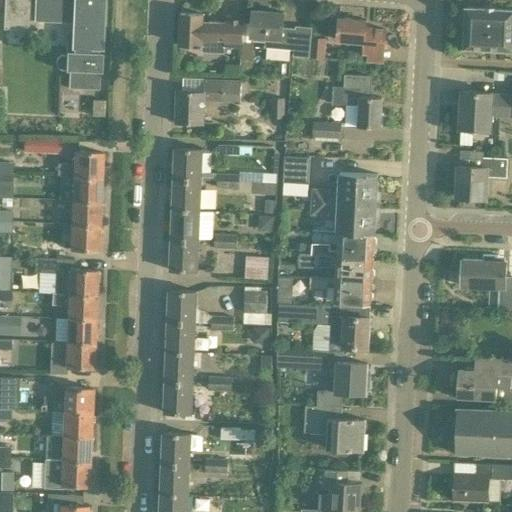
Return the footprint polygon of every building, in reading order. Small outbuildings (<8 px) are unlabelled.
[(3,0),(2,29),(18,30),(19,21),(35,22),(35,14),(58,16),(58,21),(74,21),(73,32),(66,31),(65,55),(62,55),(60,56),(58,56),(57,58),(56,59),(55,62),(55,63),(56,65),(57,67),(58,68),(59,69),(62,70),(68,70),(67,88),(98,89),(102,0),(3,0)] [(511,9),(495,8),(495,7),(485,7),(485,8),(466,7),(466,11),(463,11),(459,14),(459,23),(462,26),(465,27),(464,51),(465,51),(466,42),(481,43),(481,48),(511,49),(511,9)] [(284,13),(253,10),(250,36),(265,38),(264,47),(293,49),(292,56),(309,58),(311,28),(295,26),(295,29),(283,28),(284,13)] [(203,21),(203,14),(180,13),(179,43),(202,44),(202,39),(226,40),(226,46),(242,47),(243,20),(226,20),(226,22),(203,21)] [(366,20),(339,17),(337,39),(364,42),(363,54),(367,55),(366,62),(382,63),(384,49),(386,29),(366,27),(366,20)] [(324,59),(326,39),(312,38),(310,58),(324,59)] [(238,76),(239,66),(227,66),(227,75),(238,76)] [(381,97),(370,97),(371,75),(344,74),(343,87),(333,86),(332,104),(359,106),(358,126),(380,127),(381,97)] [(203,124),(204,101),(240,102),(241,80),(205,79),(204,90),(177,89),(176,123),(203,124)] [(473,128),(473,130),(478,130),(478,128),(491,129),(492,116),(511,117),(511,93),(493,92),(493,91),(462,90),(460,127),(463,128),(468,128),(473,128)] [(283,118),(284,99),(271,98),(270,118),(283,118)] [(341,123),(313,121),(312,137),(340,139),(341,123)] [(39,151),(60,152),(60,140),(40,139),(40,140),(27,139),(26,150),(39,151)] [(173,178),(201,179),(201,171),(202,149),(175,147),(173,178)] [(101,152),(73,151),(73,164),(57,163),(56,175),(72,176),(100,177),(101,152)] [(308,183),(310,157),(285,155),(283,182),(308,183)] [(482,166),(458,164),(456,195),(486,197),(487,176),(506,177),(507,158),(483,156),(482,166)] [(12,161),(0,160),(0,172),(12,173),(12,161)] [(0,182),(12,183),(12,173),(0,172),(0,182)] [(216,180),(216,187),(228,187),(228,173),(217,172),(216,180)] [(340,172),(339,191),(329,191),(329,188),(311,187),(311,201),(376,204),(377,174),(340,172)] [(228,187),(239,188),(240,181),(240,173),(228,173),(228,187)] [(264,173),(264,182),(277,183),(277,182),(277,176),(277,173),(276,173),(272,173),(264,173)] [(72,176),(71,200),(99,201),(100,177),(72,176)] [(172,208),(199,209),(201,179),(173,178),(172,208)] [(264,182),(252,181),(251,193),(276,195),(277,183),(264,182)] [(214,206),(216,189),(203,187),(201,204),(214,206)] [(11,197),(0,197),(0,206),(11,206),(11,197)] [(266,212),(275,213),(276,200),(265,199),(264,207),(245,206),(245,212),(266,213),(266,212)] [(99,201),(71,200),(70,224),(98,225),(99,201)] [(339,233),(374,234),(376,204),(311,201),(310,214),(328,215),(328,211),(338,211),(336,233),(339,233)] [(171,238),(198,240),(199,209),(172,208),(171,238)] [(11,210),(0,209),(0,220),(11,221),(11,210)] [(258,230),(273,231),(274,216),(259,215),(258,230)] [(0,220),(0,231),(11,231),(11,221),(0,220)] [(98,225),(70,224),(69,249),(97,250),(98,225)] [(376,238),(374,237),(374,234),(339,233),(338,249),(329,249),(330,243),(312,242),(311,253),(311,254),(373,256),(373,245),(376,243),(376,238)] [(198,240),(171,238),(169,269),(197,270),(198,240)] [(214,247),(236,248),(237,241),(214,240),(214,247)] [(311,252),(311,242),(299,241),(299,252),(311,252)] [(374,270),(372,268),(373,256),(311,254),(311,253),(311,252),(299,252),(298,266),(319,267),(319,265),(337,266),(336,277),(336,279),(372,280),(372,277),(374,276),(374,270)] [(483,254),(483,260),(463,259),(462,284),(503,287),(502,307),(511,307),(511,280),(504,280),(505,261),(497,260),(497,255),(483,254)] [(11,255),(0,255),(0,290),(10,290),(11,255)] [(267,278),(269,256),(246,255),(245,277),(267,278)] [(73,259),(34,257),(34,272),(55,272),(54,292),(72,293),(95,294),(96,270),(73,269),(73,259)] [(292,277),(278,276),(277,285),(291,285),(292,277)] [(372,280),(336,279),(311,277),(311,288),(313,288),(327,288),(328,289),(328,282),(336,282),(335,301),(370,303),(370,300),(372,298),(372,292),(371,291),(372,280)] [(168,320),(195,321),(196,290),(169,289),(168,320)] [(244,289),(243,312),(266,313),(267,290),(244,289)] [(0,290),(0,309),(10,309),(10,290),(0,290)] [(95,294),(72,293),(54,292),(51,292),(50,304),(67,304),(67,317),(94,318),(95,294)] [(369,316),(345,315),(346,306),(321,305),(291,303),(278,303),(278,321),(330,323),(328,350),(341,351),(343,351),(343,345),(368,347),(369,316)] [(234,316),(211,315),(210,322),(234,323),(234,316)] [(17,317),(0,316),(0,334),(17,335),(17,317)] [(94,318),(67,317),(66,342),(93,343),(94,318)] [(457,317),(441,317),(441,333),(456,334),(457,317)] [(166,350),(193,352),(195,321),(168,320),(166,350)] [(210,329),(233,330),(234,323),(210,322),(210,329)] [(254,326),(254,341),(268,341),(269,327),(254,326)] [(0,358),(14,359),(14,348),(10,348),(10,339),(0,338),(0,358)] [(64,366),(92,367),(93,343),(66,342),(64,366)] [(277,362),(277,366),(327,369),(326,390),(336,391),(366,392),(367,363),(341,361),(341,351),(328,350),(315,349),(315,350),(277,348),(277,362)] [(165,381),(192,382),(193,352),(166,350),(165,381)] [(271,372),(271,355),(261,354),(260,371),(271,372)] [(511,358),(488,358),(488,371),(460,369),(458,395),(511,398),(511,358)] [(231,376),(208,375),(208,382),(231,383),(231,376)] [(18,377),(0,376),(0,408),(10,409),(17,409),(18,377)] [(192,382),(165,381),(164,411),(191,413),(192,382)] [(208,389),(230,391),(231,383),(208,382),(208,389)] [(62,411),(90,412),(91,388),(63,387),(63,400),(52,400),(52,411),(62,411)] [(364,418),(341,417),(342,407),(305,405),(304,431),(327,433),(326,447),(362,449),(364,418)] [(511,455),(511,408),(458,406),(456,453),(511,455)] [(0,418),(10,419),(10,409),(0,408),(0,418)] [(61,435),(89,437),(90,412),(62,411),(61,435)] [(222,438),(255,435),(254,424),(221,428),(222,438)] [(162,463),(189,464),(190,433),(163,432),(162,463)] [(89,437),(61,435),(60,459),(88,460),(89,437)] [(10,446),(0,445),(0,456),(10,456),(10,446)] [(0,467),(9,467),(10,456),(0,456),(0,467)] [(204,464),(204,471),(216,472),(216,458),(205,457),(204,464)] [(87,485),(87,483),(88,460),(60,459),(44,458),(42,487),(62,488),(62,484),(87,485)] [(216,458),(216,472),(227,472),(228,465),(228,458),(216,458)] [(455,471),(455,474),(450,476),(449,487),(454,489),(454,499),(488,501),(489,477),(511,478),(511,464),(475,462),(474,472),(455,471)] [(189,464),(162,463),(161,493),(188,494),(189,464)] [(227,472),(227,475),(251,476),(251,466),(228,465),(227,472)] [(321,493),(321,509),(321,510),(324,511),(330,511),(343,511),(346,511),(346,508),(359,509),(361,481),(338,480),(338,469),(316,468),(315,486),(331,487),(331,493),(321,493)] [(1,488),(13,488),(13,469),(0,469),(1,488)] [(11,511),(12,491),(0,491),(0,511),(11,511)] [(186,511),(188,494),(161,493),(160,511),(186,511)] [(58,503),(58,511),(86,511),(87,504),(58,503)]
